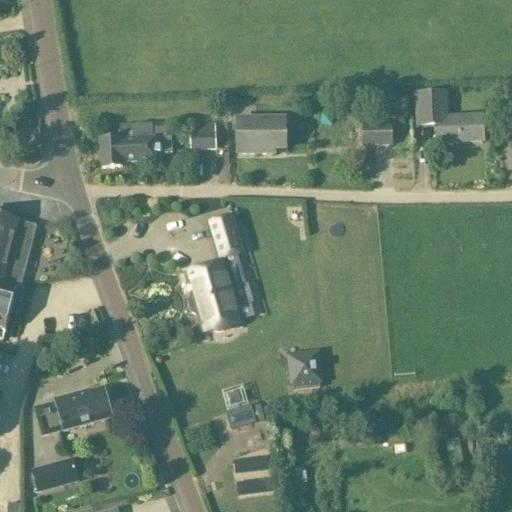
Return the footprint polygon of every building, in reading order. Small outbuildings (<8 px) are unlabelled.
[(417,129),(435,128),(436,146),(484,144),(483,116),(449,118),(448,94),(415,96),(417,129)] [(238,120),(237,157),(275,157),(275,153),(286,153),(286,120),(238,120)] [(393,148),(392,124),(362,125),(363,149),(393,148)] [(172,139),(161,140),(161,139),(153,139),(153,126),(120,128),(121,141),(100,143),(102,171),(123,170),(123,166),(137,166),(137,170),(163,169),(162,156),(173,155),(172,139)] [(216,126),(190,126),(191,154),(217,153),(216,126)] [(0,334),(5,335),(33,227),(20,224),(20,223),(0,218),(0,334)] [(203,272),(186,278),(191,297),(192,298),(192,299),(189,300),(187,304),(190,315),(195,318),(197,317),(198,317),(198,318),(199,321),(203,335),(212,332),(213,331),(215,334),(221,334),(227,332),(231,329),(231,326),(232,326),(241,323),(236,308),(246,305),(241,289),(244,288),(236,262),(234,263),(232,256),(236,255),(243,253),(232,218),(207,225),(218,261),(219,260),(221,267),(219,268),(215,265),(205,268),(203,272)] [(319,353),(286,357),(290,389),(294,389),(294,394),(319,391),(319,386),(323,386),(319,353)] [(56,405),(35,411),(43,440),(64,434),(112,421),(103,390),(91,394),(90,391),(55,401),(56,405)] [(231,433),(264,423),(260,407),(251,410),(251,408),(225,415),(231,433)] [(234,462),(241,497),(275,491),(268,456),(234,462)] [(80,485),(73,461),(31,472),(38,496),(80,485)]
